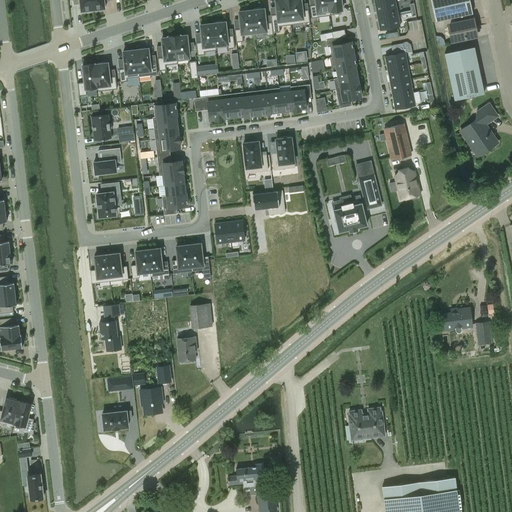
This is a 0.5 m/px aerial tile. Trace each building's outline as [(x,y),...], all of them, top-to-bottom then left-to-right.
[(88,10),(93,10),(91,0),(73,0),(74,2),(80,1),(81,11),(82,11),(82,13),(89,12),(88,10)] [(91,0),(93,10),(97,9),(97,11),(103,10),(103,9),(105,9),(103,0),(91,0)] [(273,33),(280,32),(279,26),(291,25),(287,0),(275,0),(277,14),(270,15),(271,15),(271,22),(273,33)] [(287,0),(291,25),(310,22),(308,10),(302,10),(300,0),(287,0)] [(329,11),(327,0),(315,0),(316,5),(310,5),(311,18),(318,17),(330,15),(330,11),(329,11)] [(327,0),(329,11),(330,11),(342,10),(340,0),(327,0)] [(394,0),(393,0),(375,4),(377,17),(397,13),(394,0)] [(469,0),(430,0),(435,21),(472,13),(469,0)] [(273,35),(273,33),(271,22),(265,23),(264,9),(261,9),(261,8),(253,9),(253,10),(251,10),(254,32),(265,31),(266,36),(273,35)] [(242,34),(254,32),(251,10),(239,12),(241,29),(234,29),(236,42),(243,41),(242,34)] [(397,13),(377,17),(380,30),(400,26),(397,13)] [(452,40),(475,35),(471,20),(449,25),(452,40)] [(215,23),(213,24),(215,48),(216,48),(227,47),(227,49),(235,48),(233,35),(227,36),(225,22),(223,22),(222,21),(214,22),(215,23)] [(215,48),(213,24),(200,25),(202,42),(196,43),(197,55),(204,55),(204,52),(216,50),(216,48),(215,48)] [(339,37),(345,36),(344,29),(331,32),(332,33),(333,39),(339,37)] [(180,35),(174,36),(177,61),(189,60),(186,35),(180,36),(180,35)] [(177,61),(174,36),(168,36),(168,37),(162,38),(164,57),(157,58),(159,71),(166,70),(165,65),(178,63),(177,61)] [(332,58),(353,54),(351,42),(340,44),(339,37),(333,39),(330,39),(326,40),(327,47),(330,47),(332,57),(332,58)] [(405,52),(405,53),(412,52),(411,45),(406,41),(403,42),(403,43),(405,52)] [(135,50),(139,77),(157,74),(156,62),(149,62),(148,48),(145,49),(145,47),(137,48),(137,50),(135,50)] [(483,93),(473,47),(444,54),(454,100),(483,93)] [(127,78),(139,77),(135,50),(123,51),(125,68),(119,69),(120,82),(127,81),(127,78)] [(387,69),(407,66),(405,53),(405,52),(385,56),(387,69)] [(332,69),(336,68),(355,65),(355,64),(353,54),(332,58),(332,57),(329,57),(332,69)] [(189,62),(191,79),(198,78),(198,75),(197,66),(196,61),(189,62)] [(98,89),(97,89),(98,91),(117,89),(115,76),(109,77),(107,63),(105,63),(105,62),(97,63),(97,64),(95,64),(98,89)] [(86,91),(97,89),(98,89),(95,64),(94,65),(94,64),(82,65),(84,82),(77,83),(79,96),(87,95),(86,91)] [(217,64),(197,66),(198,75),(218,73),(217,64)] [(355,65),(336,68),(338,78),(338,79),(357,75),(355,65)] [(310,66),(303,67),(305,78),(312,77),(310,66)] [(390,82),(410,79),(407,66),(387,69),(390,82)] [(333,79),(336,90),(359,86),(358,85),(357,75),(338,79),(338,78),(333,79)] [(390,82),(392,96),(412,92),(410,79),(390,82)] [(290,86),(291,91),(293,110),(293,111),(300,110),(300,109),(306,108),(305,98),(311,97),(309,84),(290,86)] [(359,86),(336,90),(339,108),(352,105),(351,99),(361,97),(360,92),(361,92),(359,85),(358,85),(359,86)] [(279,93),(280,93),(279,88),(267,89),(270,112),(281,111),(279,93)] [(255,91),(258,115),(270,113),(270,112),(267,89),(255,91)] [(246,115),(245,115),(245,116),(258,115),(255,91),(243,92),(246,115)] [(291,91),(280,93),(279,93),(281,111),(293,110),(291,91)] [(234,117),(245,115),(246,115),(243,92),(231,94),(234,117)] [(412,92),(392,96),(395,109),(415,105),(412,92)] [(234,117),(231,94),(219,95),(221,113),(222,118),(234,117)] [(219,95),(200,97),(202,110),(208,109),(209,120),(215,119),(215,120),(222,119),(222,118),(221,113),(219,95)] [(200,97),(194,98),(195,111),(202,110),(200,97)] [(176,115),(177,115),(175,103),(153,105),(155,117),(176,115)] [(498,143),(484,124),(496,116),(488,104),(476,112),(479,117),(460,131),(478,157),(498,143)] [(94,139),(94,140),(111,138),(111,137),(108,115),(108,114),(91,116),(91,117),(94,139)] [(154,128),(177,125),(176,115),(155,117),(152,117),(154,128)] [(390,160),(410,155),(403,124),(383,128),(390,160)] [(178,136),(177,125),(154,128),(155,139),(178,136)] [(157,157),(170,155),(169,149),(180,148),(179,143),(180,143),(179,136),(178,136),(155,139),(157,157)] [(277,153),(271,153),(273,167),(280,166),(279,164),(294,162),(291,137),(276,139),(277,153)] [(258,141),(243,143),(245,168),(246,168),(260,166),(260,169),(267,168),(266,154),(259,155),(258,141)] [(171,162),(170,155),(157,157),(159,175),(162,175),(182,172),(183,173),(183,165),(182,165),(181,160),(171,162)] [(107,160),(91,162),(93,180),(117,177),(116,166),(107,167),(107,160)] [(184,183),(183,173),(182,172),(162,175),(163,186),(165,186),(165,185),(184,183)] [(414,172),(395,176),(400,199),(419,195),(414,172)] [(358,177),(364,202),(360,203),(360,202),(333,209),(338,231),(348,229),(348,231),(356,229),(356,226),(365,224),(362,209),(380,204),(372,173),(358,177)] [(99,216),(100,216),(114,214),(114,215),(115,215),(115,214),(113,195),(120,195),(118,182),(101,184),(102,193),(97,194),(96,194),(97,195),(97,201),(98,210),(99,216)] [(165,186),(167,195),(167,196),(185,194),(185,193),(184,183),(165,185),(165,186)] [(279,192),(249,196),(251,211),(265,209),(266,215),(281,213),(279,192)] [(167,196),(167,195),(162,196),(164,215),(177,213),(176,207),(187,205),(186,193),(185,193),(185,194),(167,196)] [(242,220),(228,222),(231,242),(244,240),(242,220)] [(231,242),(228,222),(214,224),(217,243),(231,242)] [(0,253),(9,252),(8,241),(9,241),(5,241),(4,235),(0,235),(0,253)] [(197,242),(188,244),(191,271),(203,270),(204,278),(211,277),(208,256),(202,257),(200,243),(199,243),(199,244),(197,244),(197,242)] [(191,271),(188,244),(179,245),(179,246),(177,246),(176,246),(178,260),(172,260),(173,273),(191,271)] [(156,247),(147,248),(150,270),(150,276),(162,275),(162,279),(169,278),(167,261),(161,262),(159,248),(156,249),(156,247)] [(137,265),(131,265),(132,278),(139,277),(138,272),(150,270),(147,248),(138,250),(138,251),(136,251),(135,251),(137,265)] [(0,253),(0,271),(8,270),(7,264),(11,263),(11,262),(9,252),(0,253)] [(116,252),(106,253),(110,281),(128,279),(127,266),(120,267),(119,253),(118,253),(116,254),(116,252)] [(96,269),(90,270),(92,283),(110,281),(106,253),(98,254),(98,256),(96,256),(95,256),(96,269)] [(0,295),(14,294),(13,283),(14,283),(14,282),(9,283),(9,276),(0,277),(0,295)] [(0,295),(0,313),(13,312),(12,305),(16,305),(16,304),(14,294),(0,295)] [(189,305),(191,328),(212,326),(210,303),(189,305)] [(107,321),(99,322),(101,339),(105,338),(107,351),(121,349),(120,336),(117,336),(115,320),(114,320),(114,316),(120,315),(118,304),(103,305),(105,317),(106,317),(107,321)] [(451,312),(442,313),(444,330),(458,329),(472,327),(472,325),(471,320),(469,307),(450,310),(451,312)] [(19,335),(18,325),(19,325),(19,324),(14,324),(14,318),(0,319),(0,337),(4,337),(19,335)] [(491,343),(488,321),(474,322),(477,345),(491,343)] [(20,335),(19,335),(4,337),(0,337),(0,340),(1,350),(2,350),(2,349),(22,347),(22,348),(22,347),(21,334),(20,334),(20,335)] [(195,337),(176,339),(178,361),(195,360),(194,346),(196,345),(195,337)] [(168,365),(157,367),(159,383),(170,381),(168,365)] [(160,387),(140,390),(142,405),(144,405),(145,413),(161,412),(159,398),(161,398),(160,387)] [(0,410),(0,423),(0,424),(1,422),(12,424),(12,425),(14,419),(18,401),(16,401),(17,399),(9,397),(8,399),(6,398),(3,411),(0,410)] [(14,419),(12,425),(24,428),(23,430),(30,431),(33,419),(27,417),(31,404),(19,401),(19,402),(18,401),(14,419)] [(349,415),(348,415),(349,425),(350,435),(375,432),(376,436),(384,435),(381,411),(380,411),(379,407),(367,409),(368,413),(361,414),(360,410),(348,411),(349,415)] [(103,421),(102,421),(102,428),(104,427),(104,429),(105,429),(112,428),(112,429),(120,428),(127,427),(128,427),(128,426),(127,420),(131,419),(130,411),(126,411),(125,411),(103,413),(102,413),(102,414),(103,421)] [(30,448),(18,449),(19,457),(31,456),(30,448)] [(236,475),(227,476),(228,484),(243,483),(243,487),(259,486),(260,493),(257,493),(259,511),(275,511),(273,491),(265,492),(264,479),(265,479),(263,463),(254,464),(254,467),(235,469),(236,475)] [(27,469),(21,470),(22,484),(28,483),(30,499),(43,497),(42,489),(41,482),(40,474),(33,474),(28,475),(27,469)] [(458,511),(454,477),(381,486),(384,511),(458,511)]
